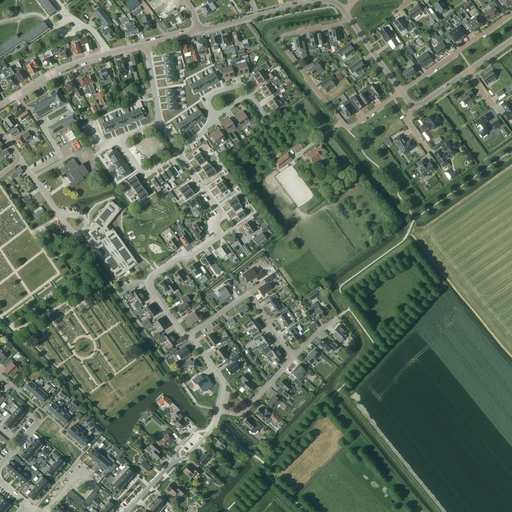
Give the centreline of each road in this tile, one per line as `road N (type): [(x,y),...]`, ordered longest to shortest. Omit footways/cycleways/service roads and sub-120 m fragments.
road 1 (residential): [(401,93),(347,130),(282,47),(283,35),(349,18)]
road 2 (residential): [(189,337),(147,282),(218,234)]
road 3 (tertiary): [(198,32),(325,2),(345,13)]
road 4 (residential): [(293,358),(249,293),(189,337)]
road 5 (residential): [(511,14),(401,93)]
road 6 (unclassified): [(0,104),(64,67),(108,53)]
